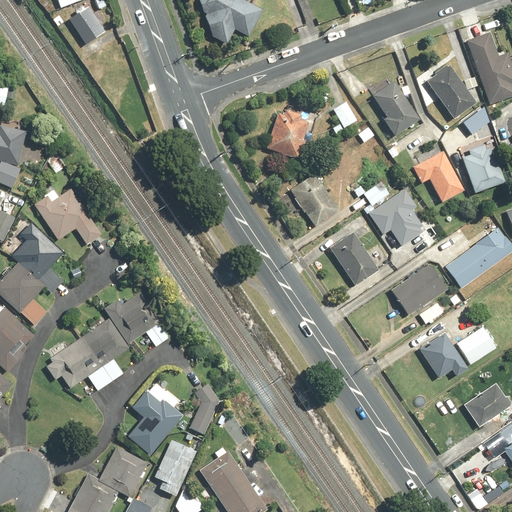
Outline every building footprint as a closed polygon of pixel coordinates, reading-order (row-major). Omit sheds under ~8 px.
[(59,0),(63,9),(85,0),(59,0)] [(200,0),(200,1),(212,37),(229,45),(237,30),(252,37),(265,11),(255,6),(258,0),(200,0)] [(95,14),(91,7),(71,20),(87,46),(107,34),(102,25),(105,23),(99,12),(95,14)] [(493,56),(485,34),(463,41),(483,102),(511,92),(511,72),(506,52),(493,56)] [(472,102),(444,63),(420,81),(448,119),(472,102)] [(389,80),(367,95),(381,116),(376,120),(389,138),(416,119),(389,80)] [(0,107),(7,108),(8,99),(15,100),(17,89),(0,86),(0,107)] [(342,101),(328,108),(337,124),(329,128),(332,134),(354,123),(342,101)] [(279,115),(273,113),(261,148),(292,159),(304,124),(292,120),(294,114),(281,109),(279,115)] [(0,161),(0,183),(18,187),(23,167),(19,166),(24,145),(17,143),(20,131),(1,126),(0,130),(0,161)] [(373,135),(366,126),(354,136),(361,144),(373,135)] [(511,134),(509,137),(511,140),(511,141),(500,150),(511,166),(511,134)] [(475,146),(463,149),(465,155),(457,158),(467,193),(502,183),(491,147),(481,150),(479,145),(475,146)] [(439,152),(407,168),(416,184),(423,180),(435,204),(460,191),(439,152)] [(335,211),(309,173),(284,191),(310,228),(335,211)] [(360,194),(369,207),(386,194),(378,182),(362,192),(357,184),(348,190),(354,198),(360,194)] [(105,235),(75,188),(61,197),(56,189),(34,203),(59,241),(78,228),(89,246),(105,235)] [(398,248),(424,230),(410,210),(414,207),(401,188),(364,213),(378,235),(385,230),(398,248)] [(0,192),(0,239),(4,242),(17,218),(10,215),(18,200),(1,191),(0,192)] [(511,235),(511,207),(502,211),(509,237),(511,235)] [(22,236),(28,241),(13,257),(20,264),(0,284),(0,292),(35,327),(49,312),(35,298),(45,288),(53,295),(66,281),(51,267),(64,253),(34,224),(22,236)] [(493,227),(440,268),(457,290),(510,249),(493,227)] [(375,268),(347,232),(324,249),(352,286),(375,268)] [(445,288),(426,262),(390,288),(408,314),(445,288)] [(163,323),(165,321),(146,292),(123,307),(119,301),(104,311),(110,319),(128,346),(147,333),(157,347),(172,337),(163,323)] [(442,311),(435,301),(414,316),(421,326),(442,311)] [(0,365),(7,372),(25,354),(21,350),(35,335),(3,304),(0,307),(0,365)] [(63,376),(71,389),(89,377),(115,359),(130,349),(128,346),(110,319),(51,359),(54,362),(48,366),(57,380),(63,376)] [(478,324),(451,344),(467,365),(493,346),(478,324)] [(439,334),(414,351),(433,378),(446,369),(450,376),(462,368),(439,334)] [(125,374),(115,359),(89,377),(99,392),(125,374)] [(0,409),(5,404),(0,399),(0,397),(13,384),(0,372),(0,409)] [(152,389),(150,388),(134,407),(146,417),(130,435),(152,454),(183,416),(181,414),(185,410),(173,401),(170,404),(166,401),(172,394),(157,382),(152,389)] [(506,406),(491,383),(458,405),(473,427),(506,406)] [(210,384),(195,394),(202,403),(189,428),(205,436),(223,402),(210,384)] [(231,415),(223,411),(217,424),(225,429),(231,415)] [(511,467),(511,420),(496,433),(504,445),(498,449),(511,467)] [(198,451),(173,439),(156,476),(164,480),(161,487),(178,495),(198,451)] [(101,478),(99,481),(120,491),(121,492),(131,497),(148,462),(117,446),(101,478)] [(264,511),(269,509),(231,452),(228,454),(224,447),(214,453),(219,460),(202,471),(229,511),(264,511)] [(101,478),(90,472),(69,511),(109,511),(120,491),(99,481),(101,478)] [(197,511),(205,507),(189,482),(177,506),(180,511),(197,511)] [(132,503),(126,511),(149,511),(153,506),(135,497),(134,499),(131,497),(129,501),(132,503)]
